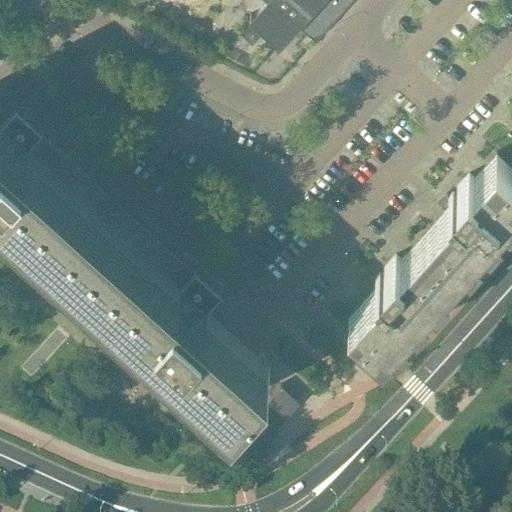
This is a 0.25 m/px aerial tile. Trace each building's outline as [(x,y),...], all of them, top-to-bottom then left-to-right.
[(294,18),(308,31),(315,37),(333,16),(340,8),(348,0),(262,0),(250,13),(250,14),(279,40),(280,39),(278,37),(294,18)] [(0,221),(55,272),(59,275),(150,357),(153,360),(212,413),(227,396),(234,402),(232,404),(233,405),(266,369),(270,364),(269,363),(207,308),(223,292),(209,280),(196,268),(194,270),(41,131),(43,129),(29,117),(16,105),(1,122),(0,121),(0,221)] [(448,195),(453,199),(426,228),(468,266),(511,217),(511,165),(496,151),(473,176),(469,173),(448,195)] [(468,266),(426,228),(400,257),(396,254),(375,276),(380,280),(348,314),(383,346),(393,334),(401,341),(468,266)] [(300,400),(281,383),(268,398),(286,415),(300,400)]
